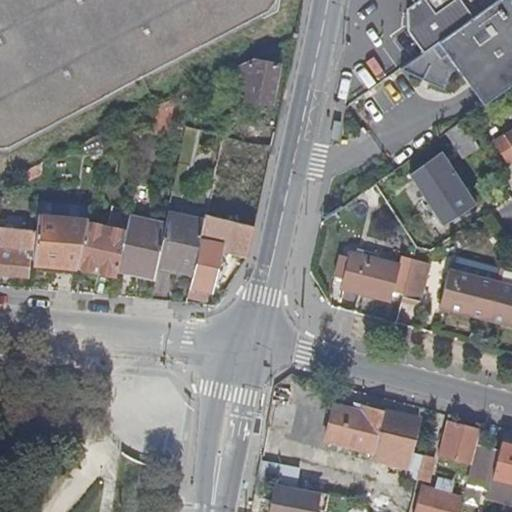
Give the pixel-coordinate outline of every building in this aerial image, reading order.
[(0,0),(0,148),(6,148),(267,11),(274,2),(274,0),(0,0)] [(496,0),(425,51),(402,68),(424,79),(426,75),(446,85),(449,72),(455,68),(466,83),(482,107),(501,94),(511,85),(511,3),(509,0),(496,0)] [(420,0),(408,9),(412,15),(410,16),(409,29),(425,51),(496,0),(420,0)] [(249,59),(235,66),(231,88),(245,91),(243,101),(270,106),(278,65),(249,59)] [(223,120),(220,136),(247,142),(271,148),(276,125),(245,119),(245,124),(223,120)] [(511,120),(502,127),(507,135),(511,131),(511,120)] [(479,147),(462,121),(446,132),(463,157),(479,147)] [(106,131),(80,144),(80,153),(101,154),(106,131)] [(511,161),(511,131),(507,135),(494,143),(507,164),(511,161)] [(247,142),(220,136),(213,168),(233,172),(240,174),(247,142)] [(447,163),(417,183),(443,224),(474,204),(447,163)] [(41,164),(16,175),(21,184),(40,175),(41,164)] [(213,168),(203,216),(222,221),(233,172),(213,168)] [(155,268),(190,275),(201,222),(178,217),(181,205),(168,202),(164,226),(155,268)] [(190,275),(184,304),(204,305),(216,250),(247,258),(253,228),(222,221),(203,216),(201,222),(190,275)] [(32,259),(32,265),(75,269),(85,222),(86,221),(36,217),(35,231),(32,259)] [(116,272),(153,281),(155,268),(164,226),(128,218),(125,232),(116,272)] [(85,222),(75,269),(114,279),(116,272),(125,232),(85,222)] [(29,258),(32,259),(35,231),(0,228),(0,275),(26,278),(29,258)] [(398,265),(351,253),(349,259),(340,257),(335,276),(344,279),(341,289),(388,301),(398,265)] [(501,269),(501,268),(457,257),(453,272),(449,271),(440,306),(487,317),(497,282),(501,269)] [(511,271),(501,269),(497,282),(511,285),(511,271)] [(428,278),(412,274),(405,304),(420,307),(428,278)] [(511,285),(497,282),(487,317),(511,323),(511,285)] [(362,412),(363,405),(356,404),(355,411),(362,412)] [(419,420),(363,405),(362,412),(355,411),(334,405),(325,440),(366,451),(365,456),(370,458),(369,459),(406,469),(419,420)] [(470,464),(483,422),(476,420),(475,424),(448,418),(439,456),(470,464)] [(500,450),(477,444),(467,484),(489,489),(488,496),(506,500),(511,501),(511,444),(502,442),(500,450)] [(435,459),(423,455),(417,479),(429,483),(435,459)] [(298,469),(260,460),(256,481),(275,484),(295,488),(297,476),(298,469)] [(327,482),(297,476),(295,488),(317,492),(325,494),(327,482)] [(295,488),(275,484),(269,511),(312,511),(317,492),(295,488)] [(440,492),(449,494),(451,486),(442,484),(440,492)] [(457,511),(461,497),(449,494),(440,492),(421,487),(414,511),(457,511)] [(500,509),(499,511),(511,511),(511,510),(511,501),(506,500),(504,509),(500,509)]
